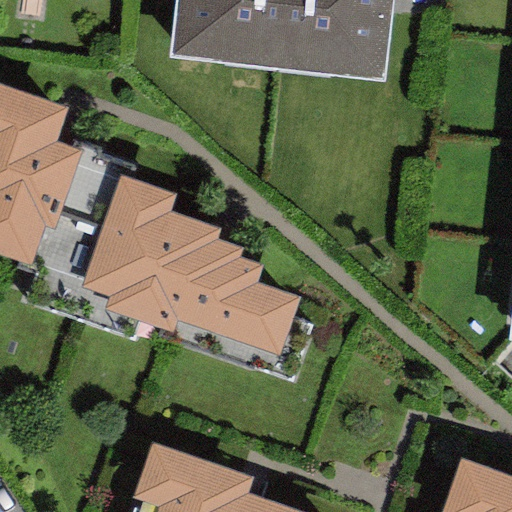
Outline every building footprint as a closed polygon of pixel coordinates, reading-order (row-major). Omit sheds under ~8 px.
[(175,0),(169,60),(384,83),(393,0),(175,0)] [(80,104),(0,81),(0,250),(47,264),(58,225),(71,229),(91,159),(66,152),(80,104)] [(197,195),(135,178),(99,308),(123,314),(119,328),(188,347),(193,330),(298,359),(311,313),(268,301),(272,287),(255,282),(261,261),(243,256),(248,237),(189,221),(197,195)] [(183,511),(301,511),(263,499),(269,480),(173,449),(155,502),(183,511)] [(511,511),(511,480),(476,469),(461,511),(511,511)]
